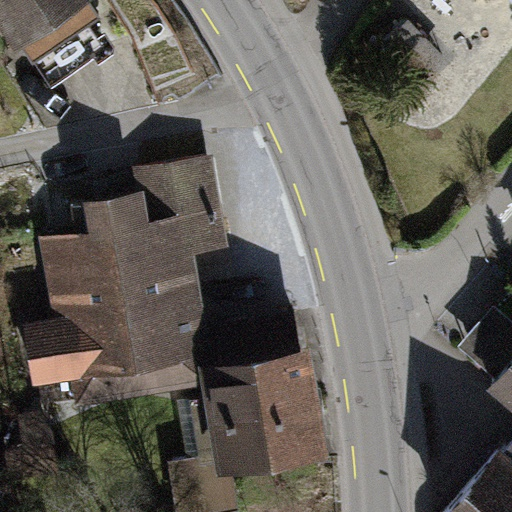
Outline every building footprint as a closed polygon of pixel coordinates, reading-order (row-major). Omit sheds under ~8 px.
[(0,0),(0,57),(82,0),(0,0)] [(402,15),(375,42),(415,79),(441,52),(402,15)] [(73,242),(38,247),(51,337),(24,341),(33,409),(191,388),(188,365),(202,363),(187,255),(223,250),(211,157),(120,170),(123,194),(67,202),(73,242)] [(511,310),(496,296),(462,333),(486,355),(511,326),(511,310)] [(511,335),(467,391),(509,425),(489,450),(511,468),(511,335)] [(297,350),(202,363),(188,365),(191,388),(203,476),(312,461),(297,350)] [(511,511),(511,468),(489,450),(439,511),(511,511)]
